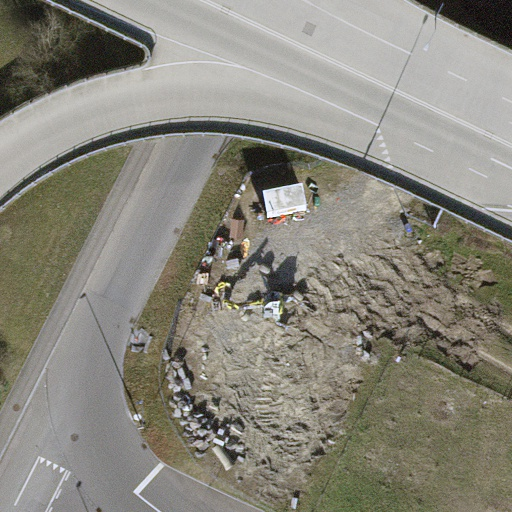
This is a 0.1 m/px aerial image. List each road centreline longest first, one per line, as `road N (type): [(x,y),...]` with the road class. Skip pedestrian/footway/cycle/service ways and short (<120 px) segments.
road 1 (unclassified): [(154,511),(90,416),(93,345),(266,0)]
road 2 (unclassified): [(0,165),(116,109),(341,72)]
road 3 (unclassified): [(341,72),(511,153)]
road 4 (unclassified): [(341,72),(190,0)]
